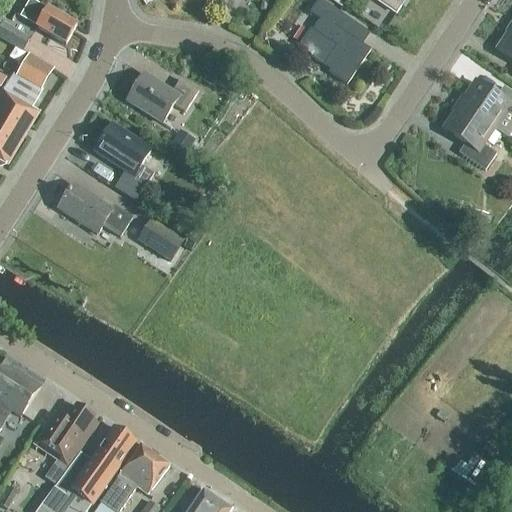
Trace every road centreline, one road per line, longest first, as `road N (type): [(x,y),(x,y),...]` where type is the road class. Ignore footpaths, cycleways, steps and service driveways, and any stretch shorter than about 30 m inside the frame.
road 1 (residential): [(109,26),(236,55),(357,160)]
road 2 (residential): [(0,340),(227,496)]
road 3 (residential): [(0,225),(92,85),(109,26)]
road 4 (residential): [(357,160),(474,0)]
